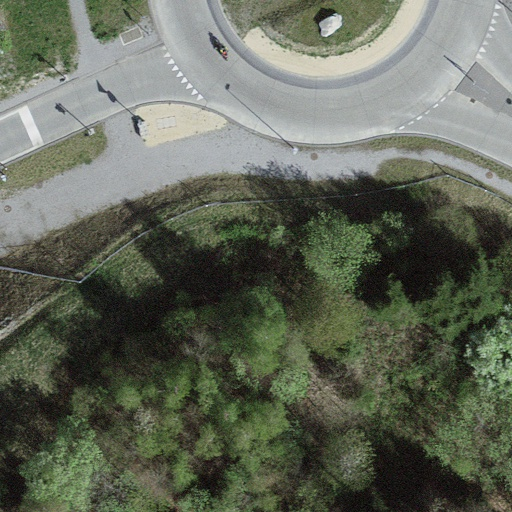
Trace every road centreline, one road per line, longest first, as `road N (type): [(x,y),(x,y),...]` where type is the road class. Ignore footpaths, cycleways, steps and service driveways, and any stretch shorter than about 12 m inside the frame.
road 1 (primary): [(198,51),(229,85),(270,108),(316,117),(362,112),(404,92),(438,61)]
road 2 (motorway): [(0,140),(198,51)]
road 3 (track): [(0,238),(137,169)]
